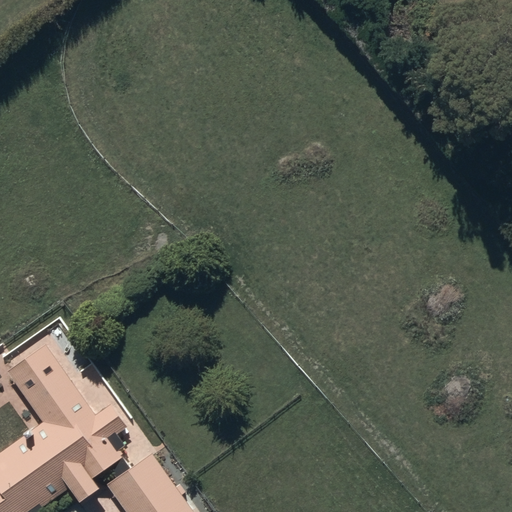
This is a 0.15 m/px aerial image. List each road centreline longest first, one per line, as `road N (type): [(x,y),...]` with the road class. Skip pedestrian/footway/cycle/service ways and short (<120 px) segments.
road 1 (track): [(98,0),(76,30),(72,106),(446,511)]
road 2 (track): [(511,254),(304,0)]
